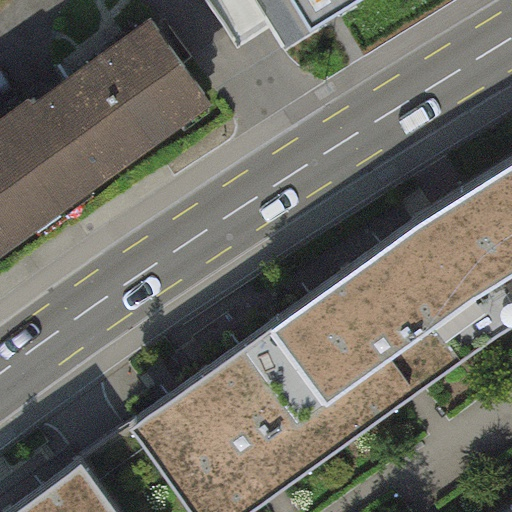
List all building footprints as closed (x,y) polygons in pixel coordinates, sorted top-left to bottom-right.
[(299,0),(312,21),(331,12),(351,0),(299,0)] [(61,198),(207,95),(154,21),(8,124),(61,198)] [(0,241),(61,198),(8,124),(0,130),(0,241)] [(340,271),(133,420),(198,511),(244,511),(498,330),(511,321),(511,156),(420,213),(340,271)] [(0,511),(124,511),(83,455),(0,511)]
